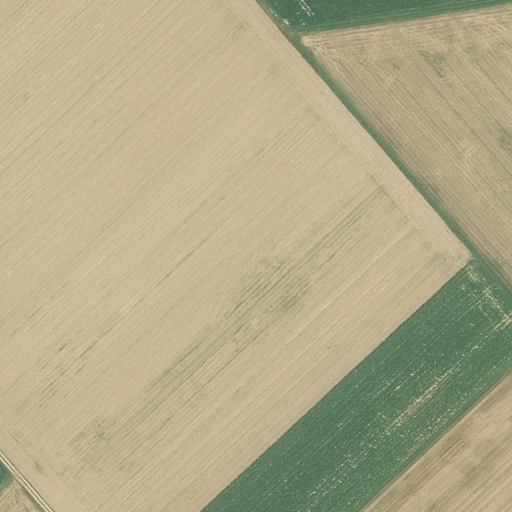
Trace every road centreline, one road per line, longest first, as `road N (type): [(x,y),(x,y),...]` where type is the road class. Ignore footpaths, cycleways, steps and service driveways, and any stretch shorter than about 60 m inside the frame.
road 1 (track): [(294,37),(511,294)]
road 2 (track): [(511,5),(294,37),(262,0)]
road 3 (track): [(511,380),(372,511)]
